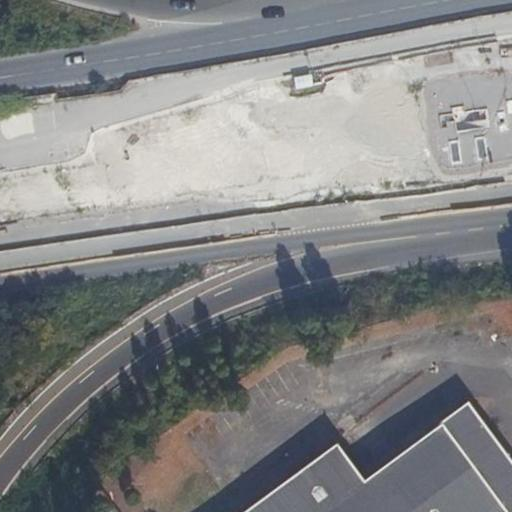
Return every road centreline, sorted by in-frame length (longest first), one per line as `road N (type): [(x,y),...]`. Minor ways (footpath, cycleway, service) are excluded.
road 1 (motorway): [(0,475),(70,395),(167,326),(235,292),(511,206)]
road 2 (primary): [(0,272),(511,204)]
road 3 (unknown): [(219,462),(337,388),(416,361),(467,358),(511,387)]
road 4 (primary): [(240,36),(0,80)]
road 5 (primary): [(451,0),(240,36)]
